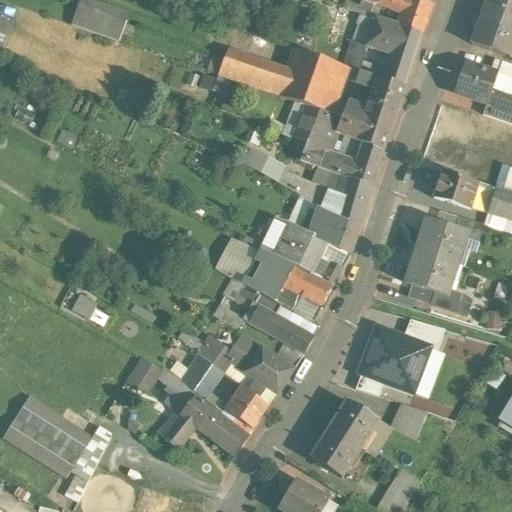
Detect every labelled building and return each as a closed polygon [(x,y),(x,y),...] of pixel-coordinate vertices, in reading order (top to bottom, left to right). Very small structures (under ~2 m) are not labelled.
[(125,16),(81,0),(78,0),(69,26),(115,42),(125,16)] [(345,0),(342,9),(368,18),(373,4),(376,5),(378,0),(345,0)] [(378,0),(376,5),(408,17),(403,30),(421,36),(421,35),(431,7),(413,0),(378,0)] [(511,0),(487,0),(479,23),(511,34),(511,0)] [(403,30),(374,20),(366,45),(365,47),(389,55),(411,62),(421,36),(403,30)] [(511,51),(511,34),(479,23),(471,45),(509,59),(511,51)] [(366,45),(350,40),(341,67),(352,71),(357,72),(365,47),(366,45)] [(341,67),(294,51),(280,98),(306,108),(333,117),(338,105),(344,93),(352,71),(341,67)] [(411,62),(389,55),(381,81),(402,87),(411,62)] [(511,81),(464,65),(454,94),(487,105),(511,114),(511,81)] [(381,81),(368,76),(365,85),(371,89),(368,100),(396,109),(402,87),(381,81)] [(225,97),(230,81),(217,77),(212,93),(225,97)] [(396,109),(368,100),(365,114),(347,108),(341,120),(336,134),(361,145),(382,153),(396,109)] [(347,108),(338,105),(333,117),(341,120),(347,108)] [(511,114),(487,105),(483,116),(511,126),(511,114)] [(333,117),(306,108),(294,138),(307,144),(300,160),(319,168),(324,155),(327,156),(336,134),(341,120),(333,117)] [(382,153),(361,145),(355,164),(341,160),(337,175),(346,179),(372,190),(382,153)] [(324,155),(319,168),(337,175),(341,160),(327,156),(324,155)] [(280,171),(255,158),(249,169),(275,181),(273,185),(294,197),(300,181),(280,171)] [(511,169),(503,167),(495,189),(511,194),(511,169)] [(478,184),(441,173),(433,199),(470,211),(478,184)] [(340,198),(300,181),(294,197),(298,199),(310,206),(320,212),(319,214),(332,220),(359,232),(366,206),(372,190),(346,179),(340,198)] [(511,194),(495,189),(487,214),(511,222),(511,194)] [(310,206),(298,199),(290,214),(293,216),(303,220),(310,206)] [(325,247),(308,239),(314,227),(315,227),(303,220),(293,216),(272,257),(294,267),(311,275),(325,247)] [(359,232),(332,220),(331,224),(318,218),(315,227),(314,227),(308,239),(325,247),(350,258),(359,232)] [(484,226),(458,218),(454,230),(467,234),(465,240),(478,245),(484,226)] [(454,230),(426,221),(415,253),(456,266),(465,240),(467,234),(454,230)] [(260,253),(231,241),(215,271),(231,280),(231,279),(243,286),(246,280),(252,283),(262,266),(255,263),(260,253)] [(272,257),(261,252),(260,253),(255,263),(262,266),(252,283),(246,280),(243,286),(273,302),(282,288),(294,267),(272,257)] [(456,266),(415,253),(405,285),(433,294),(446,298),(448,291),(456,266)] [(341,270),(330,264),(321,280),(333,286),(341,270)] [(311,275),(294,267),(282,288),(302,297),(322,307),(333,286),(321,280),(311,275)] [(302,297),(282,288),(273,302),(294,313),(302,297)] [(446,298),(433,294),(429,306),(455,314),(461,295),(448,291),(446,298)] [(71,312),(104,326),(111,312),(78,297),(71,312)] [(219,306),(214,316),(239,328),(244,318),(219,306)] [(272,323),(250,311),(247,317),(253,320),(250,326),(266,335),(272,323)] [(311,339),(276,318),(272,323),(266,335),(301,357),(311,339)] [(437,352),(444,331),(410,322),(404,339),(430,349),(437,352)] [(376,329),(359,375),(362,376),(383,384),(413,395),(430,349),(404,339),(376,329)] [(250,345),(233,368),(244,376),(260,352),(250,345)] [(292,374),(260,352),(244,376),(275,398),(292,374)] [(148,395),(163,370),(142,357),(127,383),(148,395)] [(200,359),(180,384),(199,399),(203,401),(222,376),(200,359)] [(180,384),(169,375),(162,384),(192,407),(197,401),(199,399),(180,384)] [(355,391),(378,398),(383,384),(362,376),(355,391)] [(266,411),(240,390),(233,399),(229,396),(219,408),(251,432),(266,411)] [(88,482),(111,437),(99,429),(88,443),(59,424),(62,419),(30,399),(3,440),(5,441),(66,480),(70,474),(88,482)] [(511,399),(496,425),(511,435),(511,399)] [(192,407),(168,440),(179,448),(193,429),(208,410),(197,401),(192,407)] [(377,423),(346,404),(330,431),(360,451),(377,423)] [(425,415),(401,405),(390,430),(414,440),(425,415)] [(219,417),(208,410),(193,429),(234,458),(247,437),(219,417)] [(360,451),(330,431),(312,461),(343,480),(360,451)] [(404,511),(421,483),(397,469),(376,507),(385,511),(404,511)] [(323,511),(328,503),(297,485),(280,511),(323,511)]
